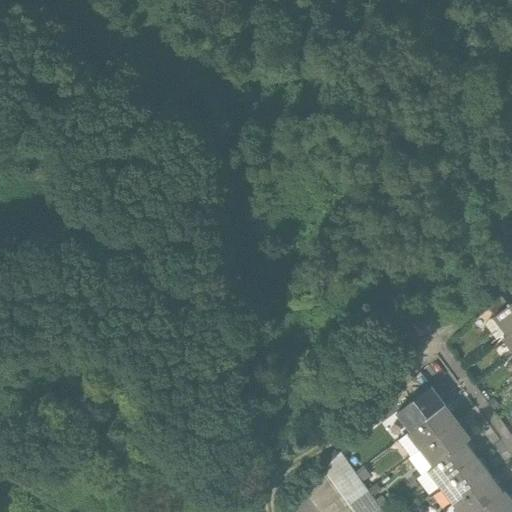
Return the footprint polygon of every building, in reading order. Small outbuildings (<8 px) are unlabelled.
[(511,300),(496,313),(507,327),(511,323),(511,300)] [(511,323),(507,327),(503,331),(511,341),(511,323)] [(428,385),(395,410),(409,429),(442,404),(428,385)] [(409,429),(407,430),(420,448),(456,422),(442,404),(409,429)] [(456,422),(420,448),(434,466),(466,441),(469,439),(456,422)] [(434,466),(430,468),(443,485),(479,458),(466,441),(434,466)] [(377,511),(380,510),(340,455),(324,472),(352,511),(377,511)] [(479,458),(443,485),(456,504),(460,501),(494,476),(479,458)] [(494,476),(460,501),(468,511),(480,511),(506,493),(494,476)] [(511,511),(511,500),(506,493),(480,511),(511,511)]
